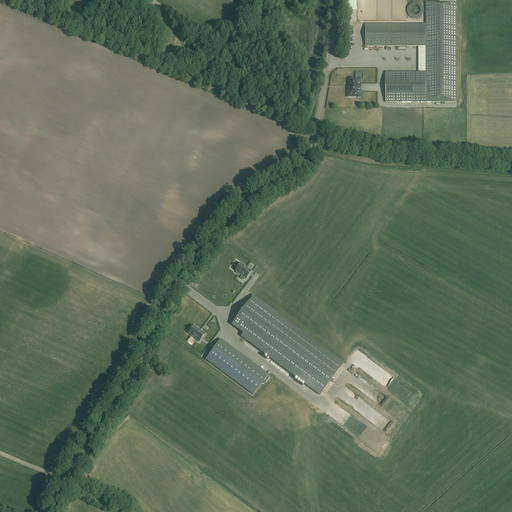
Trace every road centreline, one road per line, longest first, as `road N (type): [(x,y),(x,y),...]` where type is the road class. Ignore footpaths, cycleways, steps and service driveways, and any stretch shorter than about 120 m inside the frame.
road 1 (unclassified): [(52,511),(126,389),(172,290),(232,216),(300,168),(316,131)]
road 2 (unclassified): [(316,131),(11,0)]
road 3 (unclassified): [(511,165),(384,154),(316,131)]
road 4 (track): [(129,0),(198,49),(228,39),(244,0)]
road 5 (unclassified): [(316,131),(332,0)]
